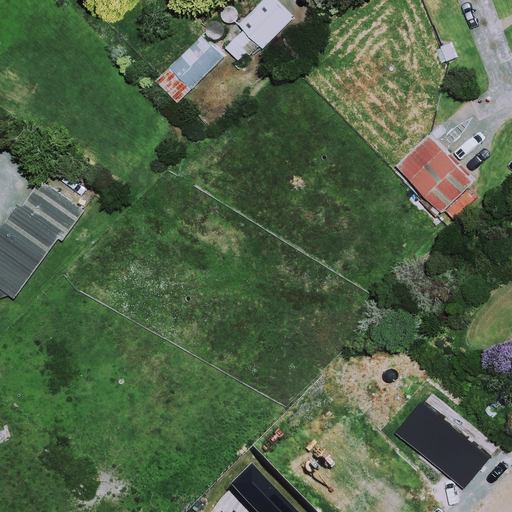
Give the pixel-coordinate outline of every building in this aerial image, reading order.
[(297,19),(278,0),(266,0),(243,23),(266,48),(297,19)] [(260,45),(247,31),(227,49),(240,63),(260,45)] [(227,58),(205,36),(160,80),(182,102),(227,58)] [(477,181),(431,137),(402,167),(447,211),(477,181)] [(0,277),(19,272),(21,271),(91,184),(86,179),(96,167),(77,152),(67,164),(52,152),(0,217),(0,277)] [(511,511),(511,496),(492,474),(472,492),(489,511),(511,511)]
